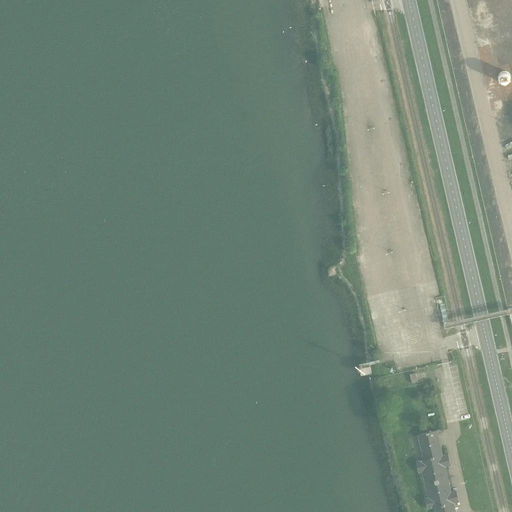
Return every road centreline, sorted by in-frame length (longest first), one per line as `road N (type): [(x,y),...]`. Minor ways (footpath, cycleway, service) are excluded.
road 1 (unclassified): [(511,453),(408,0)]
road 2 (unknown): [(453,342),(447,355),(465,511)]
